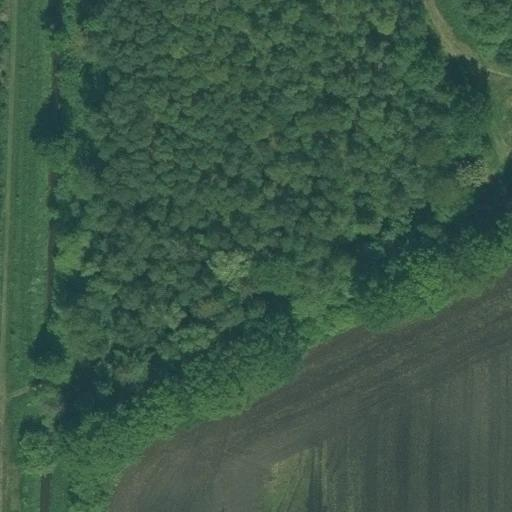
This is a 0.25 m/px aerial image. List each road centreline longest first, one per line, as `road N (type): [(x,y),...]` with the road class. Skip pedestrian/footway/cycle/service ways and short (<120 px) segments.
road 1 (track): [(511,166),(70,383),(0,403)]
road 2 (track): [(3,0),(0,136)]
